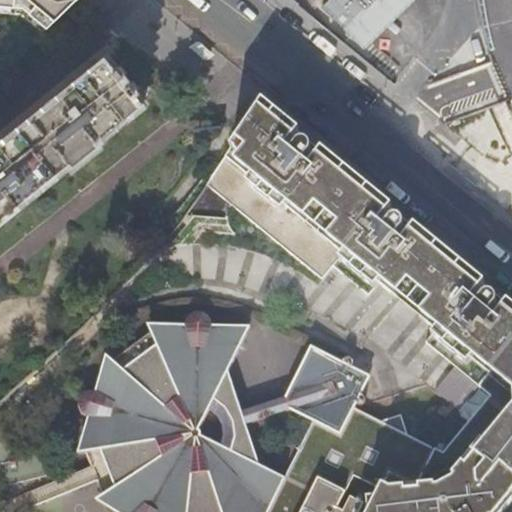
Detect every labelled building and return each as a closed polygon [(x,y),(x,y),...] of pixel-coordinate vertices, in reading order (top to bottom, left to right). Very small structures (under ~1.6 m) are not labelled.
[(76,0),(0,0),(0,8),(12,9),(43,32),(75,2),(76,0)] [(0,142),(0,219),(144,104),(135,92),(139,89),(134,82),(130,85),(122,76),(127,73),(121,66),(116,69),(107,57),(0,142)] [(302,136),(263,104),(255,115),(270,127),(293,146),(302,136)] [(493,143),(497,114),(476,111),(472,140),(493,143)] [(316,166),(312,163),(314,160),(316,158),(316,155),(316,151),(313,147),(311,146),(306,145),(301,148),(299,150),(293,146),(270,127),(255,115),(240,136),(227,155),(205,185),(323,282),(334,269),(369,299),(380,286),(397,300),(401,296),(402,298),(427,268),(425,266),(431,259),(410,242),(407,240),(409,237),(410,235),(410,230),(408,227),(405,225),(401,224),(397,225),(393,228),(388,224),(360,202),(316,166)] [(396,213),(326,155),(316,166),(360,202),(388,224),(396,213)] [(487,288),(419,231),(410,242),(431,259),(453,278),(466,289),(478,298),(487,288)] [(280,296),(188,249),(183,259),(177,271),(268,319),(280,296)] [(421,313),(446,283),(448,285),(453,278),(431,259),(425,266),(427,268),(402,298),(401,296),(397,300),(420,318),(423,314),(421,313)] [(511,346),(511,326),(500,316),(496,313),(499,309),(499,305),(497,301),(496,299),(491,297),(487,297),(485,298),(482,301),(478,298),(466,289),(453,278),(448,285),(446,283),(421,313),(423,314),(420,318),(438,333),(427,346),(477,388),(511,346)] [(511,308),(508,305),(500,316),(511,326),(511,308)] [(199,431),(247,337),(212,327),(206,326),(205,323),(204,321),(202,320),(200,320),(197,320),(195,321),(192,323),(192,325),(182,325),(149,330),(114,359),(97,391),(95,397),(91,398),(88,401),(88,403),(88,407),(92,410),(90,418),(88,453),(93,468),(97,478),(103,497),(119,511),(367,511),(388,473),(413,487),(434,449),(409,436),(407,434),(402,415),(381,422),(356,409),(357,407),(363,408),(365,407),(366,405),(366,401),(363,398),(362,397),(371,379),(352,369),(353,367),(353,365),(353,363),(351,361),(347,360),(344,362),(343,364),(312,348),(289,394),(298,398),(300,408),(296,416),(313,425),(285,480),(201,438),(201,435),(199,431)] [(247,337),(252,329),(212,327),(247,337)] [(511,346),(477,388),(458,412),(449,420),(434,449),(413,487),(388,473),(367,511),(503,511),(511,502),(511,346)] [(97,391),(114,359),(106,354),(97,391)] [(88,453),(90,418),(80,455),(88,453)] [(72,487),(97,478),(93,468),(68,477),(72,487)] [(11,507),(72,487),(68,477),(8,497),(11,507)] [(114,511),(119,511),(103,497),(97,502),(114,511)]
